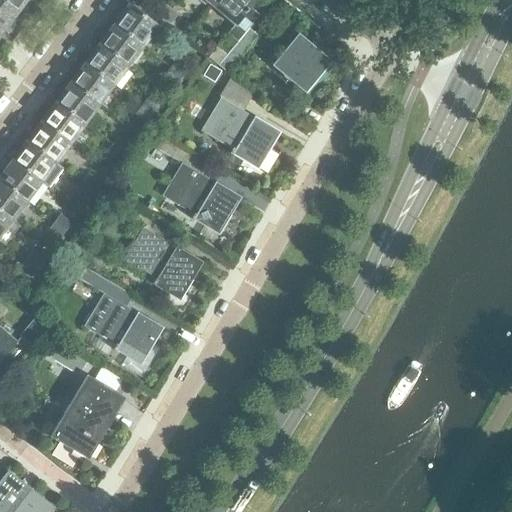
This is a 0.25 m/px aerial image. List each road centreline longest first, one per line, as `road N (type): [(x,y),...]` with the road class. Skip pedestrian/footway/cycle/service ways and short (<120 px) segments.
road 1 (residential): [(113,511),(397,48)]
road 2 (secondary): [(226,511),(334,342),(463,97)]
road 3 (residential): [(0,137),(101,0)]
road 4 (residential): [(441,511),(511,395)]
road 5 (residential): [(100,511),(0,436)]
